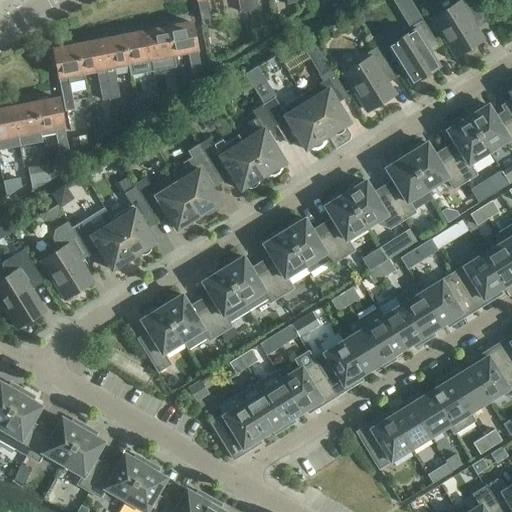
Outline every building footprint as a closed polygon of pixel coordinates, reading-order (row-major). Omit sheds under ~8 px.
[(206,0),(196,0),(197,1),(201,21),(210,20),(206,0)] [(246,0),(237,0),(240,13),(241,12),(242,18),(249,17),(248,11),(249,11),(246,0)] [(255,0),(246,0),(249,11),(257,9),(255,0)] [(414,30),(389,45),(412,84),(438,68),(426,50),(437,43),(422,20),(410,0),(393,0),(410,27),(412,26),(414,30)] [(473,22),(483,16),(473,0),(456,0),(458,3),(433,18),(456,57),(482,41),(472,26),(473,22)] [(168,27),(173,57),(187,54),(191,72),(201,71),(198,52),(197,52),(191,22),(168,27)] [(168,27),(145,31),(153,72),(175,67),(173,57),(168,27)] [(145,31),(122,36),(128,66),(130,76),(153,72),(145,31)] [(114,68),(128,66),(122,36),(99,40),(105,70),(111,99),(120,97),(114,68)] [(102,101),(111,99),(105,70),(99,40),(77,45),(82,75),(96,72),(102,101)] [(84,80),(82,75),(77,45),(53,49),(59,79),(65,113),(75,111),(70,83),(84,80)] [(368,111),(393,96),(384,80),(394,74),(377,47),(367,53),(369,58),(345,73),(368,111)] [(261,64),(248,70),(263,103),(276,97),(261,64)] [(303,98),(327,137),(331,134),(336,135),(340,134),(343,131),(344,126),(349,123),(337,103),(347,97),(329,68),(319,74),(325,85),(303,98)] [(511,89),(508,92),(511,99),(501,106),(509,118),(511,123),(511,89)] [(58,98),(34,103),(41,136),(55,134),(60,159),(70,158),(64,128),(63,128),(58,98)] [(323,139),(327,137),(303,98),(282,112),(274,99),(263,106),(276,126),(280,132),(290,126),(305,150),(310,147),(314,149),(319,147),(322,144),(323,139)] [(34,103),(11,107),(19,146),(42,142),(41,136),(34,103)] [(511,123),(509,118),(499,124),(487,105),(484,107),(479,106),(471,111),(470,116),(467,118),(488,152),(507,140),(511,147),(511,123)] [(266,132),(276,126),(263,106),(253,112),(261,125),(239,138),(262,177),(267,174),(271,175),(275,174),(279,171),(280,166),(285,163),(266,132)] [(11,107),(0,109),(0,150),(19,146),(11,107)] [(469,164),(488,152),(467,118),(464,120),(459,119),(451,124),(450,128),(447,131),(458,150),(448,156),(464,182),(475,175),(469,164)] [(258,179),(262,177),(239,138),(217,152),(210,140),(199,147),(211,166),(221,160),(240,190),(245,187),(250,189),(254,187),(257,184),(258,179)] [(464,182),(448,156),(438,162),(426,143),(423,145),(418,144),(410,149),(409,154),(406,156),(427,190),(446,178),(453,189),(464,182)] [(215,172),(211,166),(199,147),(189,153),(192,158),(182,164),(186,171),(174,178),(198,217),(202,214),(207,215),(211,214),(214,211),(215,206),(220,203),(205,178),(215,172)] [(407,202),(427,190),(406,156),(402,158),(398,157),(390,162),(388,167),(385,169),(397,188),(387,194),(403,220),(414,213),(407,202)] [(39,166),(30,174),(32,188),(33,190),(50,180),(49,177),(48,174),(46,165),(39,166)] [(198,217),(174,178),(152,192),(143,177),(132,183),(150,212),(161,206),(176,230),(181,227),(185,229),(189,227),(193,224),(194,219),(198,217)] [(403,220),(387,194),(377,200),(365,181),(362,183),(357,182),(349,187),(348,192),(345,194),(366,228),(385,216),(392,227),(403,220)] [(140,218),(150,212),(132,183),(122,190),(132,205),(109,219),(133,257),(137,254),(142,255),(146,254),(149,251),(150,246),(155,243),(140,218)] [(346,240),(366,228),(345,194),(341,196),(336,195),(329,200),(327,204),(324,207),(336,226),(326,232),(342,258),(353,251),(346,240)] [(480,208),(487,219),(498,212),(491,201),(480,208)] [(80,221),(70,227),(88,256),(98,250),(111,270),(116,267),(121,269),(125,267),(128,264),(129,259),(133,257),(109,219),(102,207),(80,221)] [(476,226),(487,219),(480,208),(469,215),(476,226)] [(342,258),(326,232),(315,238),(303,219),(301,221),(296,220),(288,225),(287,230),(283,232),(304,266),(324,254),(330,265),(342,258)] [(0,238),(11,232),(4,221),(3,220),(0,221),(0,238)] [(511,225),(497,235),(502,243),(511,259),(511,225)] [(78,262),(88,256),(70,227),(60,233),(67,245),(42,261),(65,299),(91,283),(78,262)] [(285,278),(304,266),(283,232),(280,234),(275,233),(267,238),(266,242),(263,244),(274,264),(264,270),(280,296),(292,289),(285,278)] [(436,245),(447,238),(444,233),(433,239),(436,245)] [(410,245),(416,242),(412,235),(406,238),(410,245)] [(511,259),(502,243),(484,254),(504,286),(511,281),(511,259)] [(7,276),(0,280),(0,299),(18,328),(43,312),(29,290),(31,283),(30,283),(40,277),(23,250),(2,263),(1,267),(7,276)] [(406,270),(418,262),(412,253),(400,260),(406,270)] [(494,292),(504,286),(484,254),(452,274),(474,310),(497,297),(494,292)] [(280,296),(264,270),(254,276),(242,257),(239,259),(235,258),(227,263),(225,268),(222,270),(243,304),(262,292),(269,303),(280,296)] [(383,278),(395,271),(388,259),(376,267),(383,278)] [(373,284),(383,278),(376,267),(366,273),(373,284)] [(224,316),(243,304),(222,270),(219,272),(214,271),(206,275),(205,280),(201,282),(213,301),(203,308),(219,334),(230,327),(224,316)] [(452,324),(474,310),(452,274),(421,293),(441,325),(449,320),(452,324)] [(441,325),(421,293),(416,285),(395,297),(400,306),(423,342),(432,336),(430,332),(441,325)] [(341,294),(348,306),(359,298),(352,287),(341,294)] [(337,312),(348,306),(341,294),(330,301),(337,312)] [(219,334),(203,308),(193,314),(181,295),(178,297),(173,296),(165,301),(164,305),(161,308),(182,342),(201,330),(208,341),(219,334)] [(415,347),(423,342),(400,306),(382,317),(402,350),(413,343),(415,347)] [(162,354),(182,342),(161,308),(158,310),(153,308),(145,313),(144,318),(140,320),(152,339),(141,346),(157,372),(169,365),(162,354)] [(317,322),(327,316),(322,308),(312,314),(317,322)] [(382,317),(377,309),(357,321),(362,330),(384,366),(394,360),(391,356),(402,350),(382,317)] [(376,371),(384,366),(362,330),(344,341),(364,373),(374,367),(376,371)] [(511,371),(511,335),(496,346),(511,371)] [(354,379),(364,373),(344,341),(312,360),(334,397),(357,383),(354,379)] [(486,402),(511,385),(511,371),(496,346),(474,359),(476,364),(467,370),(486,402)] [(239,356),(246,368),(257,361),(250,350),(239,356)] [(235,374),(246,368),(239,356),(229,363),(235,374)] [(312,411),(334,397),(312,360),(280,380),(300,413),(310,407),(312,411)] [(468,413),(486,402),(467,370),(457,376),(454,371),(446,377),(468,413)] [(171,394),(182,387),(176,376),(164,384),(171,394)] [(474,421),(468,413),(446,377),(437,382),(439,386),(428,393),(448,426),(453,434),(474,421)] [(290,419),(300,413),(280,380),(262,391),(284,428),(293,423),(290,419)] [(0,428),(22,390),(12,384),(9,388),(0,382),(0,428)] [(196,401),(207,394),(199,382),(189,388),(196,401)] [(284,428),(262,391),(257,383),(236,396),(241,404),(261,437),(273,429),(275,434),(284,428)] [(30,400),(33,396),(22,390),(0,428),(0,440),(26,455),(41,429),(31,423),(41,406),(30,400)] [(429,437),(448,426),(428,393),(418,400),(415,396),(407,401),(429,437)] [(411,449),(429,437),(407,401),(398,406),(401,410),(391,416),(411,449)] [(253,442),(261,437),(241,404),(210,423),(233,460),(256,446),(253,442)] [(378,469),(411,449),(391,416),(381,422),(379,418),(356,432),(378,469)] [(62,465),(85,426),(74,420),(72,424),(61,418),(51,435),(41,429),(26,455),(37,462),(42,453),(62,465)] [(88,491),(103,465),(93,459),(103,442),(93,436),(95,432),(85,426),(62,465),(82,476),(77,485),(88,491)] [(482,437),(489,449),(501,441),(494,430),(482,437)] [(479,455),(489,449),(482,437),(472,444),(479,455)] [(125,501),(147,462),(137,456),(134,460),(124,454),(114,471),(103,465),(88,491),(100,498),(105,489),(125,501)] [(446,465),(451,472),(462,465),(455,454),(444,461),(446,465)] [(155,495),(165,478),(155,472),(157,468),(147,462),(125,501),(144,511),(159,511),(166,501),(155,495)] [(446,465),(428,476),(433,483),(451,472),(446,465)] [(511,485),(502,492),(495,481),(484,488),(498,511),(502,511),(510,507),(511,510),(511,485)] [(498,511),(484,488),(473,495),(479,506),(469,511),(498,511)] [(201,511),(209,498),(199,492),(197,496),(186,490),(176,507),(166,501),(159,511),(201,511)] [(224,511),(218,508),(220,504),(209,498),(201,511),(224,511)]
